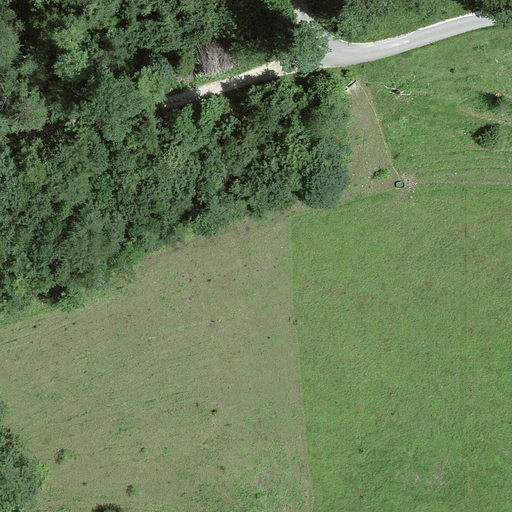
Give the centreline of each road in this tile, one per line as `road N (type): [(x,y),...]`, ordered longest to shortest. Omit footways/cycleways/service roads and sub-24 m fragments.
road 1 (track): [(324,53),(0,145)]
road 2 (unclassified): [(511,16),(371,50),(324,53)]
